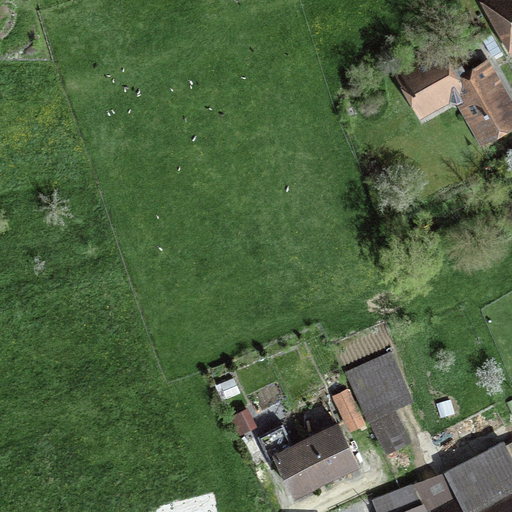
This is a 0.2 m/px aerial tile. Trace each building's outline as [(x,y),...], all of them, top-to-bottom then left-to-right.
[(511,0),(495,0),(483,7),(504,43),(511,38),(511,0)] [(480,138),(511,121),(511,115),(484,60),(458,73),(446,49),(401,73),(419,108),(456,89),(480,138)] [(325,476),(307,438),(293,444),(282,422),(256,434),(284,495),(325,476)] [(307,438),(325,476),(356,461),(338,423),(307,438)] [(459,496),(446,502),(450,511),(511,511),(511,455),(503,441),(448,472),(459,496)] [(379,511),(450,511),(446,502),(426,510),(416,482),(374,498),(379,511)]
